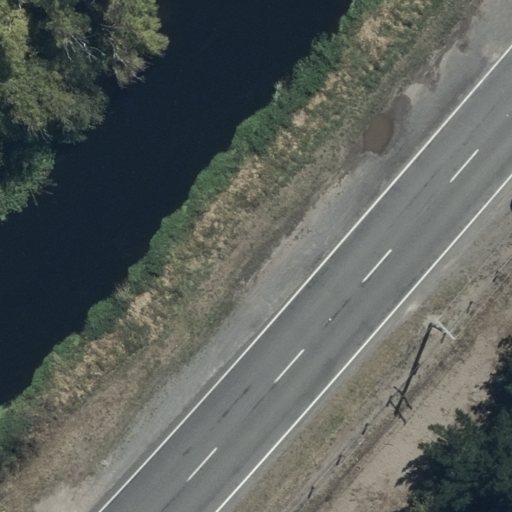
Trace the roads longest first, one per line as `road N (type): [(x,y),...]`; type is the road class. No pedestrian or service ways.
road 1 (tertiary): [(511,100),(144,511)]
road 2 (track): [(329,511),(511,320)]
